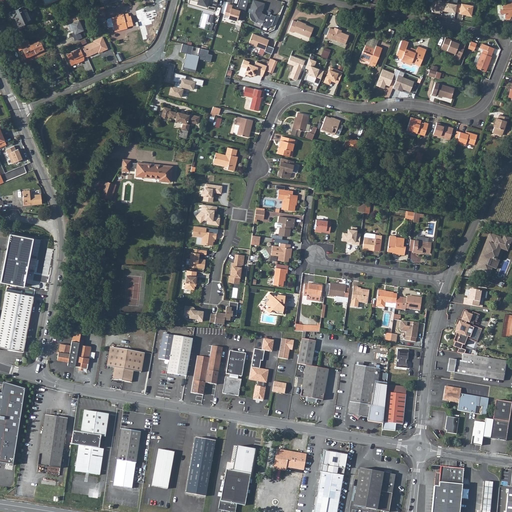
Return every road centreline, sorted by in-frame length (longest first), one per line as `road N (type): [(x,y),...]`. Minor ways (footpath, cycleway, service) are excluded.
road 1 (residential): [(210,291),(284,102),(306,96),(350,107),(473,113),(488,98),(511,37)]
road 2 (residential): [(37,377),(419,448)]
road 3 (unclassified): [(15,113),(144,57),(162,41),(174,0)]
road 4 (unclassified): [(419,448),(430,345),(448,282)]
road 5 (tertiary): [(59,225),(37,377)]
road 6 (unclassified): [(448,282),(511,153)]
road 7 (residential): [(448,282),(319,263),(312,254)]
road 8 (tertiary): [(15,113),(59,225)]
